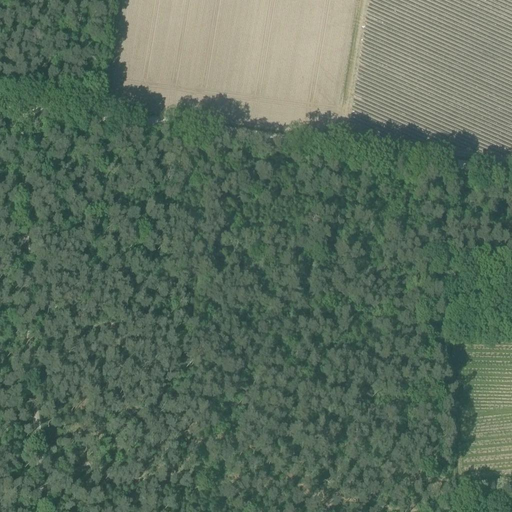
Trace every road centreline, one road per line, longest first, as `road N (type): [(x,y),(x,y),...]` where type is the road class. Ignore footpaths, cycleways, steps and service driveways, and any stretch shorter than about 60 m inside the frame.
road 1 (track): [(0,99),(511,174)]
road 2 (track): [(36,511),(20,102)]
